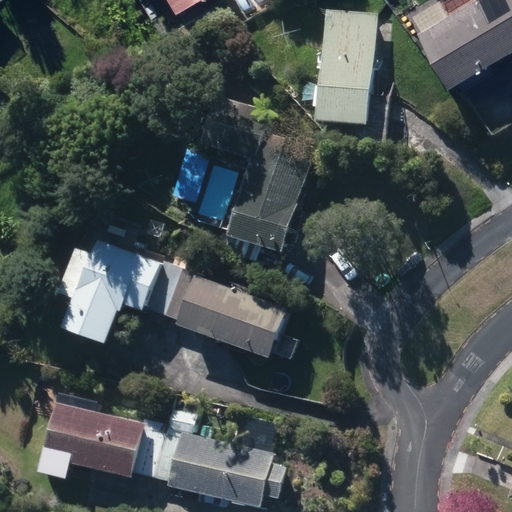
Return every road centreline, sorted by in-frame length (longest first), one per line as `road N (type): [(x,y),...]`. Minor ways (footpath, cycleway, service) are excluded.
road 1 (residential): [(425,432),(388,375),(392,334),(447,268),(511,222)]
road 2 (residential): [(511,322),(425,432)]
